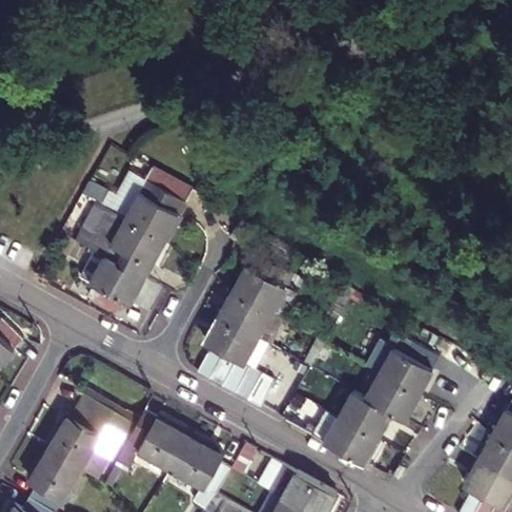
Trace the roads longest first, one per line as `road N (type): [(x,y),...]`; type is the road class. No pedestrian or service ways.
road 1 (residential): [(0,158),(436,0)]
road 2 (residential): [(154,365),(375,489)]
road 3 (residential): [(73,320),(0,452)]
road 4 (residential): [(154,365),(224,238)]
road 5 (residential): [(396,499),(481,395)]
